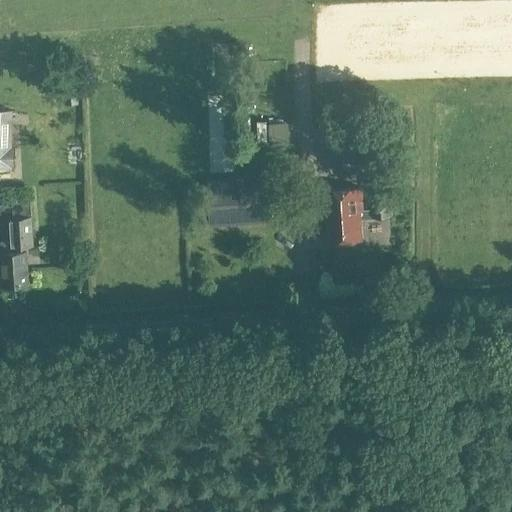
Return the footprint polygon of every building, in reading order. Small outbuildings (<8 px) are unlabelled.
[(0,168),(12,169),(13,147),(12,147),(13,110),(0,109),(0,168)] [(375,143),(373,121),(330,124),(332,146),(375,143)] [(270,220),(267,179),(211,183),(214,223),(270,220)] [(323,214),(326,213),(328,243),(362,240),(360,211),(363,210),(362,188),(321,191),(323,214)] [(371,192),(372,209),(373,209),(374,218),(391,217),(390,190),(371,192)] [(27,239),(34,239),(32,217),(9,219),(10,232),(2,233),(3,248),(4,248),(5,253),(1,253),(3,285),(29,284),(27,250),(28,250),(27,239)]
